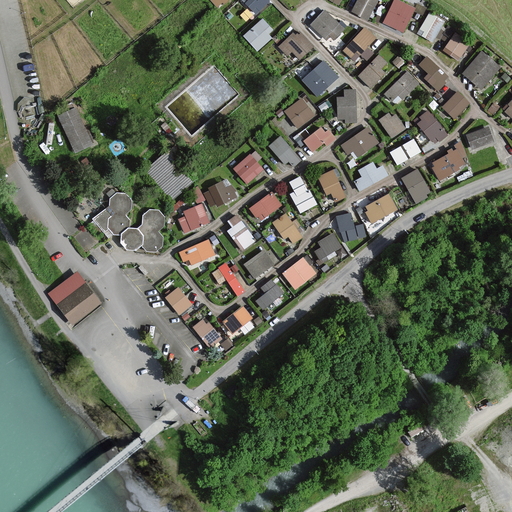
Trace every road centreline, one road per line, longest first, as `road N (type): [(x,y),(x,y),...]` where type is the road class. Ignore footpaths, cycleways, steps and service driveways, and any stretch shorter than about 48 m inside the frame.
road 1 (unclassified): [(150,431),(398,227),(511,174)]
road 2 (residential): [(355,199),(438,153),(476,105),(430,55),(331,8),(311,6),(294,19)]
road 3 (residential): [(164,257),(206,301),(228,309),(355,199)]
road 4 (track): [(511,398),(317,511)]
road 5 (residential): [(164,257),(262,185),(330,150)]
road 6 (track): [(344,275),(447,434)]
road 7 (residential): [(330,150),(367,118),(367,104),(294,19)]
